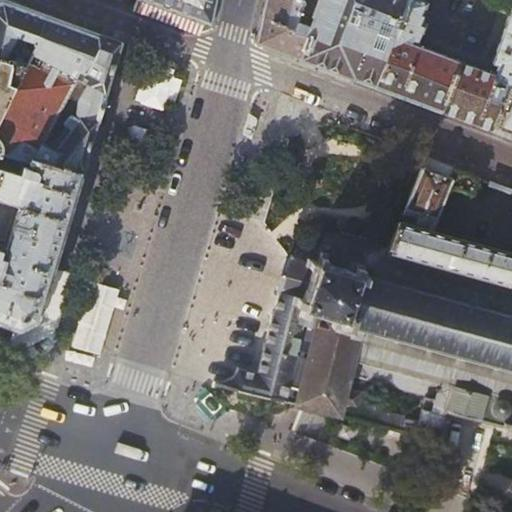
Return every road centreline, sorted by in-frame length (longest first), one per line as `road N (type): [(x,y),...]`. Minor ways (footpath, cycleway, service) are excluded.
road 1 (residential): [(117,445),(229,56)]
road 2 (residential): [(229,56),(511,162)]
road 3 (primary): [(117,445),(293,511)]
road 4 (primary): [(0,399),(117,445)]
